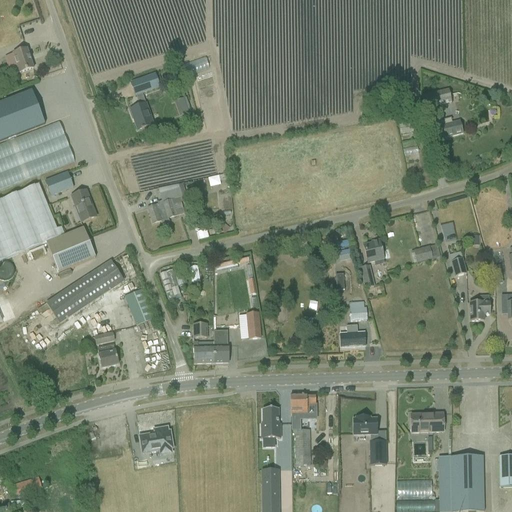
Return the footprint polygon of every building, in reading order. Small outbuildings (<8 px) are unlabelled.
[(33,70),(27,51),(26,50),(25,51),(12,55),(19,74),(33,70)] [(188,65),(191,77),(212,73),(210,61),(188,65)] [(144,130),(147,128),(153,126),(146,105),(145,105),(141,95),(159,89),(154,76),(140,81),(130,84),(135,97),(136,97),(140,107),(130,111),(137,132),(141,130),(141,131),(144,130)] [(61,119),(73,117),(68,86),(56,88),(61,119)] [(48,122),(59,119),(52,91),(42,93),(48,122)] [(451,104),(448,92),(431,95),(433,108),(451,104)] [(0,142),(44,126),(32,93),(0,104),(0,142)] [(188,101),(179,105),(185,120),(194,116),(188,101)] [(462,135),(459,122),(451,124),(450,119),(433,124),(438,141),(462,135)] [(420,133),(418,120),(398,123),(400,136),(420,133)] [(0,146),(0,192),(78,168),(65,127),(0,146)] [(67,174),(45,183),(50,198),(73,189),(67,174)] [(162,205),(147,210),(152,225),(160,223),(162,226),(164,229),(168,227),(169,224),(168,220),(184,215),(179,199),(186,197),(182,185),(178,186),(168,189),(158,192),(162,205)] [(38,186),(0,201),(0,261),(59,238),(38,186)] [(80,224),(86,222),(96,218),(86,193),(70,199),(80,224)] [(225,236),(229,230),(224,226),(220,232),(225,236)] [(446,228),(448,245),(459,244),(457,227),(446,228)] [(95,259),(83,229),(46,244),(58,274),(95,259)] [(199,233),(194,234),(197,246),(202,245),(199,233)] [(340,246),(344,265),(355,263),(352,244),(340,246)] [(384,265),(383,261),(381,253),(379,244),(363,247),(365,257),(367,264),(374,263),(375,267),(384,265)] [(437,246),(413,252),(417,264),(440,258),(437,246)] [(466,275),(462,261),(460,254),(448,257),(452,269),(454,278),(466,275)] [(215,271),(248,263),(247,258),(214,265),(215,271)] [(132,277),(138,274),(131,259),(125,262),(132,277)] [(60,325),(115,289),(123,283),(110,263),(102,268),(47,305),(60,325)] [(360,270),(366,291),(374,289),(369,268),(360,270)] [(498,268),(492,269),(494,286),(501,285),(498,268)] [(336,291),(343,291),(343,276),(335,276),(336,291)] [(134,328),(154,321),(143,291),(142,291),(124,298),(134,328)] [(489,317),(488,297),(477,298),(477,305),(469,305),(469,323),(483,323),(483,317),(489,317)] [(511,302),(511,297),(500,297),(501,316),(507,316),(507,322),(511,321),(511,302)] [(365,309),(363,309),(363,304),(349,305),(350,323),(366,322),(365,309)] [(261,340),(258,315),(246,316),(248,342),(261,340)] [(193,326),(193,339),(207,339),(207,326),(203,326),(193,326)] [(364,343),(364,338),(364,335),(356,335),(356,329),(347,329),(348,336),(340,337),(340,350),(365,348),(364,344),(365,344),(365,343),(364,343)] [(214,348),(214,365),(227,365),(227,333),(214,334),(214,344),(213,344),(213,348),(214,348)] [(114,343),(112,334),(93,338),(95,347),(114,343)] [(212,344),(193,344),(193,365),(214,365),(214,348),(213,348),(213,344),(212,344)] [(118,366),(115,356),(115,353),(113,346),(97,350),(98,356),(99,360),(101,370),(118,366)] [(24,394),(37,389),(34,382),(21,387),(24,394)] [(303,396),(291,396),(291,413),(291,418),(291,419),(304,419),(303,396)] [(303,396),(304,419),(307,419),(307,411),(315,411),(315,406),(315,396),(306,396),(303,396)] [(263,426),(261,426),(261,441),(281,440),(281,426),(279,426),(279,411),(263,411),(263,426)] [(311,430),(335,430),(335,415),(320,415),(320,416),(311,416),(311,430)] [(410,417),(410,427),(411,436),(443,435),(442,426),(442,416),(442,417),(421,418),(421,416),(410,417)] [(376,421),(369,422),(369,420),(356,420),(356,422),(353,422),(353,436),(370,436),(370,443),(375,443),(375,436),(376,436),(376,421)] [(159,458),(173,455),(169,433),(167,434),(166,430),(158,431),(159,435),(140,438),(142,456),(158,453),(159,458)] [(295,468),(310,468),(309,432),(294,432),(295,468)] [(370,443),(359,443),(359,467),(375,467),(375,443),(370,443)] [(408,460),(416,460),(415,450),(407,451),(408,460)] [(511,457),(499,457),(499,489),(511,488),(511,457)] [(438,511),(483,511),(482,458),(442,459),(437,459),(438,511)] [(268,473),(262,473),(262,511),(278,511),(278,481),(268,481),(268,473)] [(9,488),(12,497),(13,498),(41,490),(41,489),(38,479),(9,488)]
